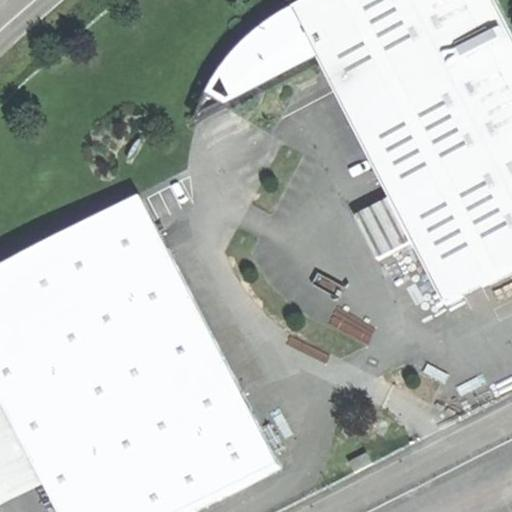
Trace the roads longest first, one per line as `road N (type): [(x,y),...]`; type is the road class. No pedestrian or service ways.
road 1 (unknown): [(211,211),(414,334),(465,343),(511,333)]
road 2 (unclassified): [(511,422),(334,511)]
